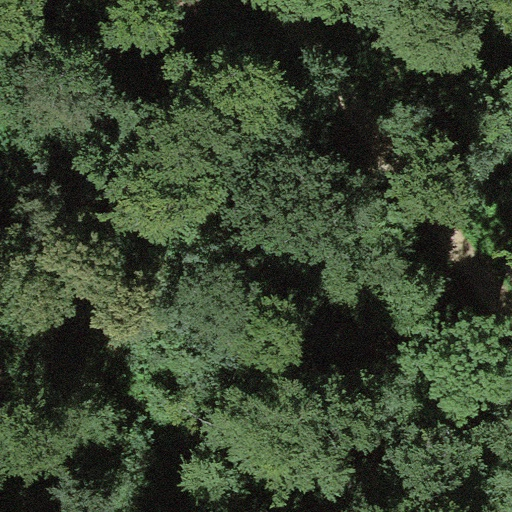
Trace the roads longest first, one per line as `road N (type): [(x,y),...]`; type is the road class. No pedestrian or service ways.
road 1 (track): [(268,0),(511,352)]
road 2 (track): [(0,141),(197,0)]
